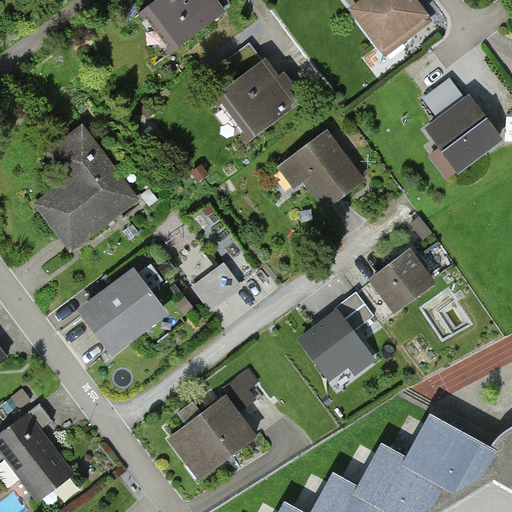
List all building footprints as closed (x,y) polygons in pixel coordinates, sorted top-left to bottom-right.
[(223,10),(215,0),(157,0),(150,6),(178,43),(223,10)] [(357,0),(361,4),(353,10),(387,53),(430,20),(414,0),(357,0)] [(261,62),(224,90),(255,130),(292,103),(261,62)] [(434,125),(466,169),(501,144),(456,82),(432,99),(445,117),(434,125)] [(82,121),(53,142),(82,181),(41,211),(70,251),(140,201),(82,121)] [(307,179),(329,209),(362,184),(328,137),(286,167),(299,185),(307,179)] [(412,249),(370,280),(395,314),(437,282),(412,249)] [(134,271),(85,308),(116,348),(164,311),(134,271)] [(230,293),(215,273),(195,288),(209,308),(230,293)] [(339,310),(297,339),(328,381),(369,352),(339,310)] [(259,383),(250,369),(224,387),(234,401),(259,383)] [(16,395),(29,411),(43,400),(30,384),(16,395)] [(229,399),(169,441),(196,479),(256,437),(229,399)] [(0,459),(10,452),(38,491),(66,471),(34,428),(49,417),(41,406),(0,436),(0,459)] [(511,491),(511,427),(504,432),(491,446),(431,414),(408,456),(383,443),(358,486),(334,471),(312,511),(303,511),(285,502),(279,511),(447,511),(497,483),(511,491)]
